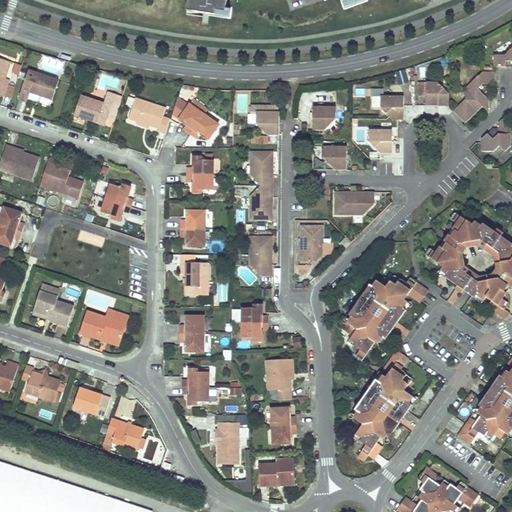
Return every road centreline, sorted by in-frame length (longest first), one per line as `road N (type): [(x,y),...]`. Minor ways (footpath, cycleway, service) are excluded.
road 1 (tertiary): [(511,0),(399,51),(250,73),(129,58),(0,20)]
road 2 (residential): [(128,376),(151,337),(149,177),(126,160),(0,119)]
road 3 (residential): [(321,344),(319,288),(408,208),(410,187)]
road 4 (residential): [(511,329),(486,341),(388,477)]
road 5 (residential): [(128,376),(159,404),(208,486),(257,511)]
road 6 (residential): [(285,180),(285,298),(321,344)]
road 7 (residential): [(0,331),(128,376)]
road 8 (residential): [(456,154),(448,125),(421,122),(410,133),(407,184)]
road 9 (residential): [(321,344),(327,467)]
road 10 (residential): [(407,184),(285,180)]
